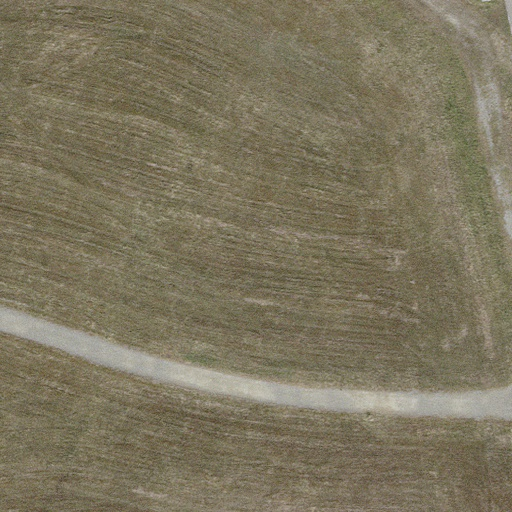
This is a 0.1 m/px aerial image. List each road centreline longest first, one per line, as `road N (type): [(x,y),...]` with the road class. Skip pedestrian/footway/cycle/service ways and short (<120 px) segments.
road 1 (track): [(511,403),(329,402),(164,371),(0,316)]
road 2 (track): [(506,176),(481,54),(429,0)]
